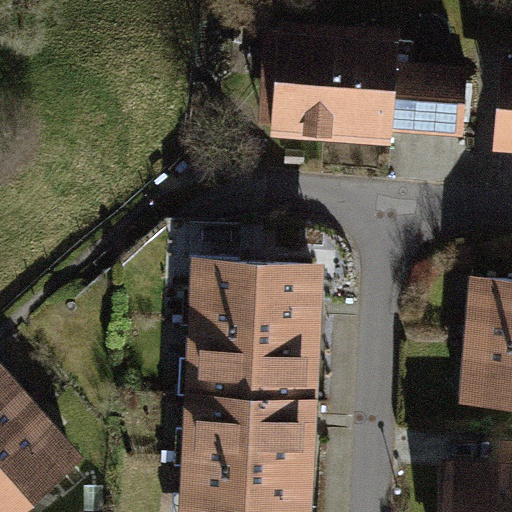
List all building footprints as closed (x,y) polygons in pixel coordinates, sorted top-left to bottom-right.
[(338,45),(286,41),(280,122),(385,130),(386,106),(400,107),(399,123),(458,127),(462,71),(388,66),(391,36),(339,32),(338,45)] [(511,63),(506,63),(502,130),(511,130),(511,63)] [(313,263),(203,258),(200,323),(310,328),(313,263)] [(511,279),(481,277),(476,337),(511,339),(511,279)] [(310,328),(200,323),(196,393),(306,399),(310,328)] [(511,339),(476,337),(471,396),(511,399),(511,339)] [(0,375),(0,442),(33,413),(0,375)] [(306,399),(196,393),(192,463),(302,468),(306,399)] [(0,511),(10,511),(73,458),(33,413),(0,442),(0,511)] [(300,511),(302,468),(192,463),(189,511),(300,511)] [(511,511),(511,470),(443,467),(440,511),(511,511)]
